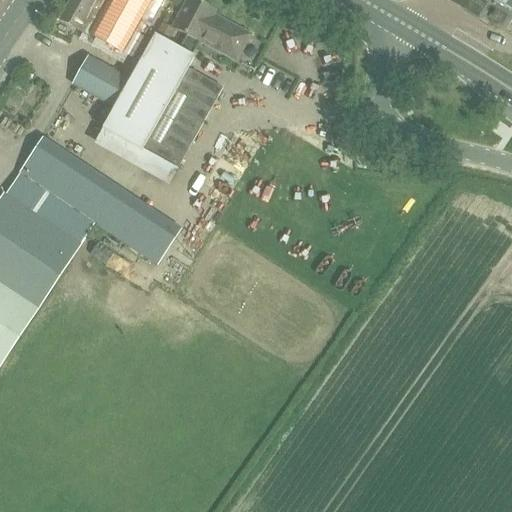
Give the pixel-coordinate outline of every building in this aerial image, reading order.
[(122,53),(151,0),(71,0),(61,20),(78,30),(79,29),(122,53)] [(216,11),(195,0),(187,0),(172,28),(188,36),(185,42),(196,48),(214,15),(216,11)] [(511,0),(491,0),(510,11),(511,6),(511,0)] [(251,35),(214,15),(199,42),(237,61),(251,35)] [(193,58),(156,37),(154,36),(103,129),(141,151),(193,58)] [(114,106),(127,80),(89,60),(75,86),(114,106)] [(223,88),(188,68),(142,150),(178,170),(223,88)] [(21,173),(38,184),(36,185),(95,224),(157,265),(181,229),(61,150),(60,151),(43,140),(21,173)] [(80,247),(95,224),(36,185),(20,174),(5,197),(6,198),(80,247)] [(0,365),(38,309),(80,247),(6,198),(5,197),(3,196),(0,199),(0,365)]
